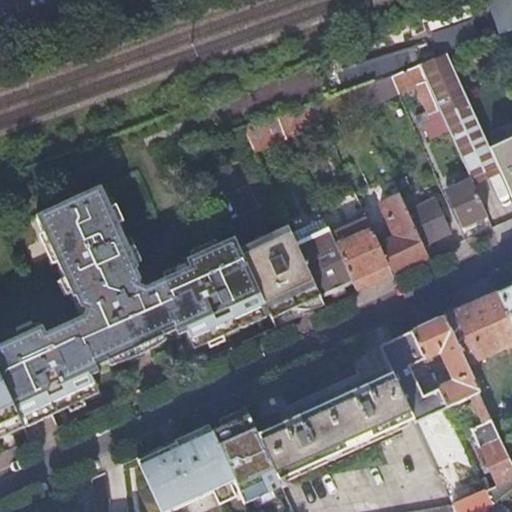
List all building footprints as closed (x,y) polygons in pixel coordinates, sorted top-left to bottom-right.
[(511,30),(511,0),(483,0),(496,36),(501,35),(511,30)] [(385,56),(378,36),(338,50),(345,70),(385,56)] [(446,56),(427,63),(419,66),(447,129),(472,182),(499,170),(471,110),(462,89),(446,56)] [(447,129),(419,66),(390,77),(398,93),(416,86),(428,113),(417,118),(420,127),(422,127),(427,138),(447,129)] [(398,93),(390,77),(353,90),(360,107),(398,93)] [(479,81),(462,89),(471,110),(488,102),(486,97),(479,81)] [(360,107),(353,90),(332,98),(315,104),(315,105),(321,118),(323,121),(360,107)] [(321,118),(315,105),(278,118),(283,131),(321,118)] [(511,166),(500,172),(511,197),(511,166)] [(463,226),(487,216),(472,182),(448,193),(463,226)] [(20,338),(0,347),(0,375),(20,419),(25,429),(27,428),(68,409),(70,408),(85,401),(101,394),(93,376),(101,373),(98,367),(97,364),(108,358),(109,362),(110,362),(130,353),(145,346),(165,337),(164,333),(175,328),(177,331),(179,336),(187,333),(195,350),(209,344),(223,337),(226,336),(238,330),(236,326),(236,325),(267,311),(242,257),(238,247),(224,253),(220,246),(218,247),(192,259),(186,261),(187,264),(190,269),(165,280),(148,288),(140,284),(141,279),(137,269),(139,268),(138,265),(126,240),(118,223),(111,208),(102,187),(37,217),(45,234),(59,262),(66,279),(73,294),(75,298),(77,297),(81,307),(88,309),(84,317),(47,334),(44,327),(37,330),(20,338)] [(380,245),(394,275),(416,265),(430,259),(425,248),(423,245),(409,212),(404,201),(401,196),(382,204),(397,237),(380,245)] [(413,197),(404,201),(409,212),(418,208),(413,197)] [(418,208),(409,212),(423,245),(451,232),(436,200),(418,208)] [(116,206),(111,208),(118,223),(123,222),(116,206)] [(353,283),(357,291),(378,282),(394,275),(380,245),(369,220),(332,237),(353,283)] [(297,246),(321,298),(331,293),(344,287),(353,283),(332,237),(330,232),(297,246)] [(54,265),(59,262),(45,234),(41,236),(54,265)] [(297,246),(292,234),(291,235),(274,242),(272,237),(268,237),(264,239),(261,240),(257,243),(260,249),(242,257),(267,311),(270,316),(276,329),(301,318),(319,309),(325,307),(321,298),(297,246)] [(130,239),(126,240),(138,265),(142,263),(130,239)] [(238,247),(234,240),(220,246),(224,253),(238,247)] [(425,248),(430,259),(446,251),(441,241),(425,248)] [(190,254),(192,259),(218,247),(216,242),(190,254)] [(163,275),(165,280),(190,269),(187,264),(163,275)] [(68,296),(73,294),(66,279),(61,281),(68,296)] [(511,286),(498,293),(511,323),(511,286)] [(344,287),(331,293),(334,300),(347,295),(344,287)] [(443,318),(473,385),(480,382),(472,365),(511,346),(511,323),(498,293),(480,301),(443,318)] [(238,330),(270,316),(267,311),(236,325),(236,326),(238,330)] [(492,507),(497,503),(511,490),(511,469),(473,385),(443,318),(431,324),(412,332),(424,360),(440,353),(453,383),(438,391),(446,409),(469,399),(481,425),(469,431),(496,487),(485,492),(492,507)] [(18,334),(20,338),(37,330),(36,326),(18,334)] [(165,337),(177,331),(175,328),(164,333),(165,337)] [(424,360),(412,332),(397,339),(379,347),(392,375),(413,420),(415,423),(426,418),(446,409),(438,391),(424,360)] [(167,341),(165,337),(145,346),(130,353),(110,362),(112,366),(115,365),(119,364),(123,363),(126,361),(130,360),(133,359),(137,357),(140,356),(144,354),(147,353),(150,351),(154,349),(157,347),(160,345),(164,343),(167,341)] [(226,343),(223,337),(209,344),(211,349),(226,343)] [(440,353),(424,360),(438,391),(453,383),(440,353)] [(98,367),(109,362),(108,358),(97,364),(98,367)] [(362,382),(374,376),(373,374),(293,411),(297,418),(364,387),(362,382)] [(0,455),(8,452),(2,440),(0,440),(0,427),(20,419),(0,375),(0,455)] [(413,420),(392,375),(377,382),(374,376),(362,382),(364,387),(297,418),(257,436),(281,489),(287,487),(283,480),(397,427),(413,420)] [(85,401),(70,408),(72,413),(87,406),(85,401)] [(25,429),(20,419),(0,427),(0,440),(2,440),(25,429)] [(241,495),(208,426),(191,434),(172,443),(158,449),(136,459),(160,511),(172,511),(213,493),(219,506),(241,495)] [(234,430),(233,429),(216,436),(229,465),(236,461),(237,465),(242,463),(240,460),(245,457),(247,461),(252,459),(251,455),(254,454),(242,427),(234,430)] [(454,507),(455,511),(485,511),(492,507),(485,492),(454,507)] [(485,511),(510,511),(497,503),(492,507),(485,511)]
